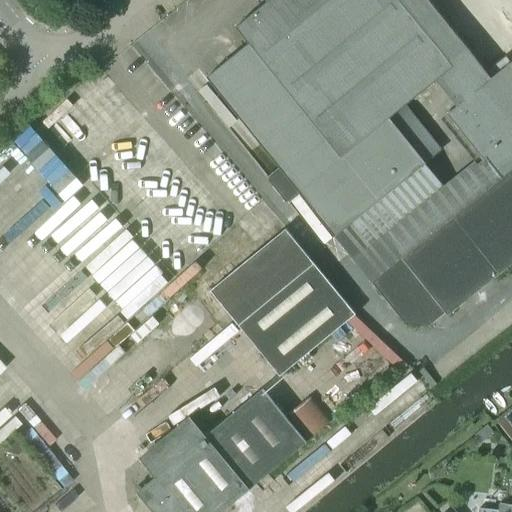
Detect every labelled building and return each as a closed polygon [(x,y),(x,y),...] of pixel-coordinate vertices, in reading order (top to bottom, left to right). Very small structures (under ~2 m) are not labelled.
[(249,45),(207,78),(276,164),(280,169),(268,179),(287,202),(299,192),(335,238),(426,164),(390,119),(420,95),(424,100),(429,96),(425,91),(436,82),(451,100),(474,82),(486,73),(485,71),(426,0),(270,0),(235,28),(249,45)] [(402,259),(372,283),(406,324),(429,327),(446,313),(448,316),(508,268),(511,271),(511,270),(511,62),(510,64),(491,79),(486,73),(474,82),(451,100),(458,108),(450,115),(483,157),(384,236),(402,259)] [(355,316),(314,265),(286,230),(210,291),(279,377),(355,316)] [(262,390),(205,437),(137,493),(152,511),(222,511),(306,444),(262,390)] [(511,511),(511,485),(509,485),(507,505),(498,504),(497,511),(496,511),(478,510),(477,511),(511,511)]
